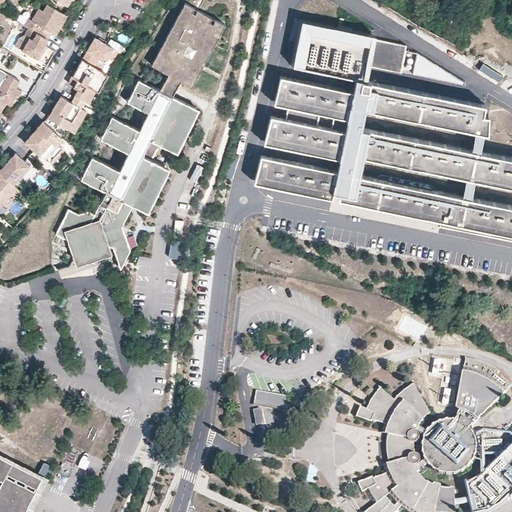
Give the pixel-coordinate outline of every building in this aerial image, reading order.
[(123,225),(133,205),(150,213),(173,166),(156,157),(161,147),(179,156),(204,106),(179,93),(183,84),(194,90),(228,21),(185,0),(184,0),(153,63),(170,72),(161,90),(138,79),(128,100),(149,111),(140,130),(112,116),(102,137),(130,151),(121,170),(92,156),(90,161),(81,178),(106,190),(95,212),(88,208),(78,213),(67,208),(54,234),(68,241),(77,265),(113,253),(110,245),(116,246),(122,268),(130,250),(123,225)] [(67,14),(47,3),(44,9),(39,7),(32,19),(29,17),(25,25),(29,27),(48,38),(52,31),(56,34),(59,27),(55,25),(57,22),(61,25),(67,14)] [(262,160),(256,186),(511,238),(511,210),(362,179),(365,161),(511,191),(511,162),(364,132),(367,115),(489,140),(490,121),(485,120),(486,110),(369,84),(372,68),(465,87),(465,84),(406,46),(303,24),(294,70),(357,84),(354,95),(281,80),(277,99),(275,108),(287,110),(348,122),(346,136),(272,120),(267,138),(265,147),(279,150),(340,163),(338,175),(262,160)] [(48,38),(29,27),(25,34),(29,37),(22,48),(40,58),(44,51),(42,49),(44,44),(48,38)] [(118,48),(95,34),(89,43),(92,45),(89,51),(86,50),(82,57),(105,70),(106,71),(118,48)] [(83,99),(87,101),(105,70),(82,57),(76,67),(79,68),(75,75),(72,74),(68,81),(79,87),(75,94),(83,99)] [(483,68),(478,72),(491,81),(496,75),(483,68)] [(20,80),(9,74),(5,80),(3,79),(0,84),(0,108),(2,110),(7,101),(8,103),(14,101),(17,96),(21,89),(16,86),(20,80)] [(83,99),(75,94),(71,100),(60,94),(56,102),(59,104),(58,106),(54,104),(48,116),(67,128),(83,99)] [(44,156),(62,135),(43,119),(37,126),(39,128),(32,136),(30,134),(25,140),(44,156)] [(32,136),(39,128),(37,126),(34,130),(30,134),(32,136)] [(29,164),(15,152),(7,160),(8,161),(7,163),(6,162),(0,168),(0,172),(13,183),(29,164)] [(241,159),(234,157),(231,174),(238,176),(241,159)] [(203,166),(197,164),(189,179),(196,182),(203,166)] [(0,207),(12,194),(14,195),(19,189),(13,183),(0,172),(0,207)] [(184,220),(175,219),(173,236),(182,237),(184,220)] [(174,239),(172,252),(179,253),(181,240),(174,239)] [(138,257),(138,275),(149,275),(150,257),(138,257)] [(439,369),(443,361),(435,358),(432,367),(439,369)] [(380,433),(386,434),(389,433),(387,448),(389,462),(380,466),(383,474),(372,479),(370,477),(357,482),(361,492),(364,491),(372,503),(373,504),(387,494),(397,505),(407,511),(454,511),(452,490),(441,489),(438,489),(438,486),(433,484),(432,486),(426,483),(414,474),(417,471),(414,464),(417,462),(418,459),(417,457),(415,454),(414,454),(412,453),(411,443),(413,443),(415,442),(417,441),(417,439),(417,437),(417,435),(416,434),(414,432),(415,431),(423,435),(420,442),(419,448),(420,455),(423,463),(430,470),(436,474),(443,476),(451,476),(461,473),(472,462),(482,462),(483,472),(467,481),(473,511),(511,511),(511,498),(511,497),(511,496),(511,433),(483,429),(474,432),(469,427),(476,422),(464,419),(461,417),(464,411),(476,419),(509,385),(496,374),(497,372),(475,361),(464,359),(454,408),(457,408),(453,421),(447,420),(441,420),(435,423),(430,426),(425,431),(416,426),(418,423),(421,421),(420,420),(422,416),(427,413),(409,382),(400,387),(390,398),(375,386),(369,394),(361,408),(359,407),(355,416),(366,420),(369,421),(370,420),(382,424),(380,433)] [(254,405),(286,407),(286,394),(255,392),(254,405)] [(0,453),(0,511),(31,511),(49,477),(0,453)] [(43,462),(39,472),(47,475),(51,465),(43,462)]
